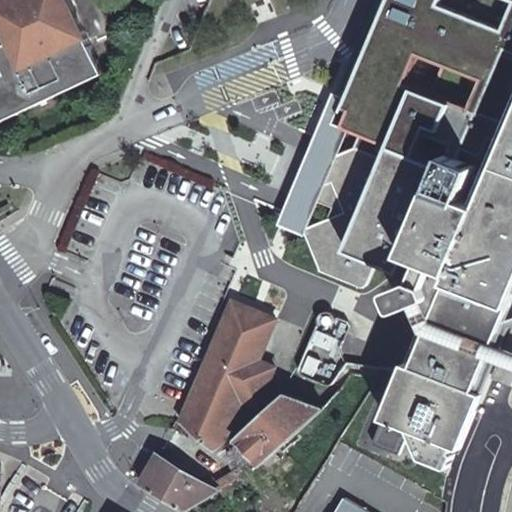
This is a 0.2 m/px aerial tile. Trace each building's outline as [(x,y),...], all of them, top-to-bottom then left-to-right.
[(70,0),(0,0),(0,15),(12,41),(0,46),(0,121),(106,72),(70,0)] [(511,0),(395,0),(356,95),(374,103),(363,130),(346,124),(334,153),(357,145),(387,159),(393,143),(493,182),(511,135),(511,0)] [(401,307),(417,301),(428,329),(431,330),(418,364),(409,360),(402,378),(385,375),(380,387),(395,393),(386,414),(412,425),(426,456),(453,466),(459,451),(456,450),(459,444),(464,446),(481,407),(471,403),(478,387),(487,367),(497,371),(495,374),(511,381),(511,321),(506,319),(511,303),(511,135),(493,182),(393,143),(387,159),(357,145),(334,153),(314,160),(322,182),(333,178),(344,209),(302,223),(317,266),(358,284),(361,284),(364,281),(374,257),(417,274),(391,286),(401,307)] [(319,174),(280,187),(294,226),(302,223),(344,209),(333,178),(322,182),(319,174)] [(324,313),(299,372),(324,383),(350,324),(324,313)] [(487,391),(478,387),(471,403),(481,407),(487,391)] [(285,393),(270,406),(236,436),(238,438),(262,463),(322,408),(319,407),(285,393)] [(192,431),(184,424),(181,429),(190,434),(192,431)] [(203,480),(157,454),(141,482),(186,509),(227,483),(218,472),(203,480)]
